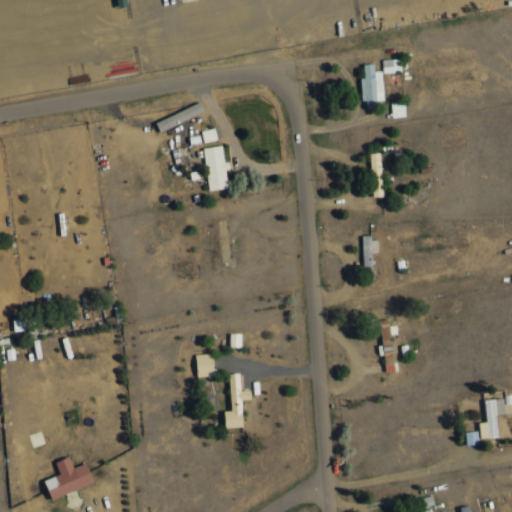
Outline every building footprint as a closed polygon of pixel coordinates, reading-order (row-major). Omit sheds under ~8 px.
[(382,73),(401,72),(401,59),(382,59),(382,73)] [(374,63),(363,64),(364,76),(360,77),(361,101),(366,100),(366,108),(377,107),(376,100),(383,100),(382,70),(374,71),(374,63)] [(391,102),(392,117),(405,116),(404,101),(391,102)] [(201,130),(203,142),(217,139),(214,128),(201,130)] [(208,190),(228,188),(226,162),(224,162),(222,145),(203,147),(208,190)] [(372,196),(382,196),(380,152),(370,153),(372,196)] [(362,237),(363,271),(372,270),(371,252),(377,252),(377,237),(362,237)] [(12,319),(14,331),(27,329),(26,318),(12,319)] [(229,346),(240,347),(241,333),(229,333),(229,346)] [(213,376),(212,353),(195,354),(196,376),(213,376)] [(230,410),(223,411),(224,428),(242,427),(241,400),(250,400),(250,390),(239,390),(239,373),(228,373),(230,410)] [(497,437),(496,414),(504,413),(503,398),(484,399),(485,422),(478,422),(479,438),(497,437)] [(44,480),(51,499),(94,482),(86,463),(73,468),(69,457),(55,462),(60,474),(44,480)]
